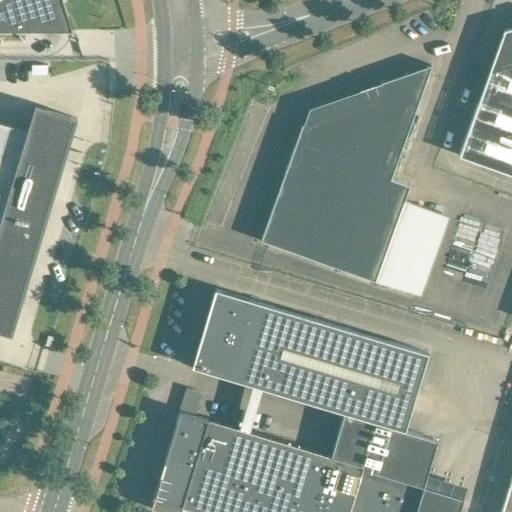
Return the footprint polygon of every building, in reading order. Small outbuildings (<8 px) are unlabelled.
[(0,0),(0,30),(72,30),(62,0),(0,0)] [(511,26),(504,29),(488,72),(490,72),(497,97),(511,102),(511,26)] [(262,240),(375,281),(413,292),(441,212),(404,199),(409,185),(391,178),(431,66),(431,64),(380,82),(380,83),(381,83),(375,100),(303,125),(303,124),(302,124),(260,240),(261,241),(262,240)] [(511,174),(511,102),(497,97),(490,72),(488,72),(459,155),(511,174)] [(0,122),(0,331),(12,335),(13,332),(10,331),(73,119),(76,120),(76,117),(34,105),(26,130),(0,122)] [(78,263),(88,266),(91,256),(81,253),(78,263)] [(254,385),(247,409),(259,413),(267,389),(344,412),(337,436),(430,465),(438,440),(405,430),(428,352),(215,288),(210,306),(215,308),(211,319),(214,320),(192,366),(254,385)] [(259,413),(247,409),(241,430),(208,421),(208,419),(198,415),(179,410),(150,507),(163,511),(458,511),(463,497),(424,486),(430,465),(337,436),(330,457),(253,434),(259,413)] [(511,511),(511,475),(511,476),(500,511),(511,511)]
